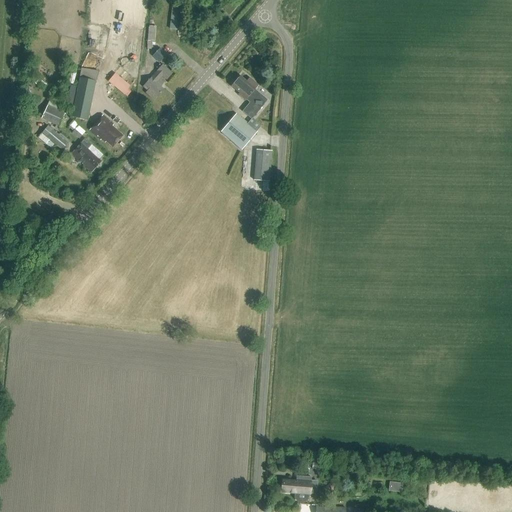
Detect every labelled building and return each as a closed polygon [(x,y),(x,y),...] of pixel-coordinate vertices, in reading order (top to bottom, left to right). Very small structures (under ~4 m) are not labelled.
[(180,30),(181,17),(182,10),(171,9),(169,29),(180,30)] [(156,26),(148,26),(147,48),(152,48),(152,42),(155,43),(156,26)] [(160,48),(152,56),(159,63),(167,54),(160,48)] [(166,80),(172,73),(163,65),(162,66),(159,64),(156,68),(158,70),(152,76),(152,77),(143,87),(147,91),(145,93),(152,99),(155,95),(158,98),(163,90),(160,87),(162,85),(158,81),(162,76),(166,80)] [(123,94),(130,85),(114,72),(107,80),(123,94)] [(249,78),(246,81),(240,76),(231,86),(240,94),(240,96),(244,100),(245,99),(249,102),(242,111),(251,119),(263,105),(258,100),(262,96),(254,89),(257,85),(249,78)] [(41,119),(62,128),(64,123),(61,122),(65,114),(60,112),(64,105),(50,98),(41,119)] [(92,103),(75,99),(71,119),(88,122),(92,103)] [(237,113),(220,132),(241,150),(257,131),(237,113)] [(112,147),(122,136),(112,127),(114,125),(103,115),(89,130),(100,140),(101,139),(105,142),(106,141),(112,147)] [(72,133),(79,139),(85,132),(72,121),(69,125),(69,127),(73,131),(72,133)] [(69,142),(48,126),(38,138),(52,150),(56,145),(62,150),(69,142)] [(95,168),(101,161),(100,160),(99,159),(103,155),(92,146),(85,139),(83,142),(71,154),(78,160),(79,161),(82,158),(94,169),(95,168)] [(272,151),(257,150),(255,181),(269,182),(272,151)] [(33,170),(42,172),(43,166),(38,165),(39,161),(36,160),(33,170)] [(311,477),(297,476),(296,481),(283,480),(282,492),(294,493),(294,498),(298,503),(304,503),(307,500),(308,494),(310,494),(311,477)] [(388,490),(402,492),(403,482),(389,481),(388,490)]
